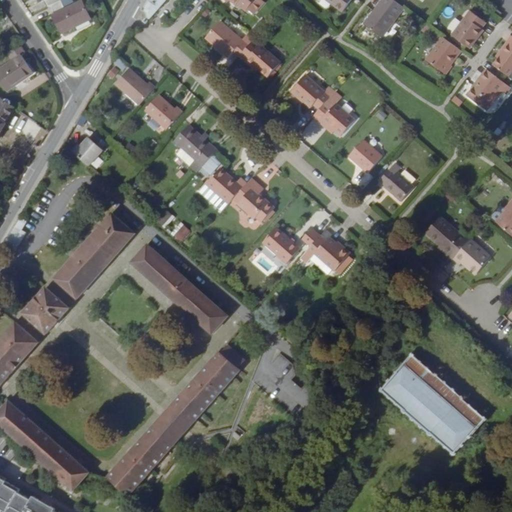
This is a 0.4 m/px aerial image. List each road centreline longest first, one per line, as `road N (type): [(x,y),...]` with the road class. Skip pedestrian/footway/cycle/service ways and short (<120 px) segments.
road 1 (residential): [(125,15),(470,321),(500,287)]
road 2 (residential): [(0,266),(28,251),(66,194),(90,180),(272,338),(266,364),(302,401)]
road 3 (secondary): [(0,230),(77,100)]
road 4 (track): [(473,511),(379,400)]
road 5 (residential): [(10,0),(77,100)]
